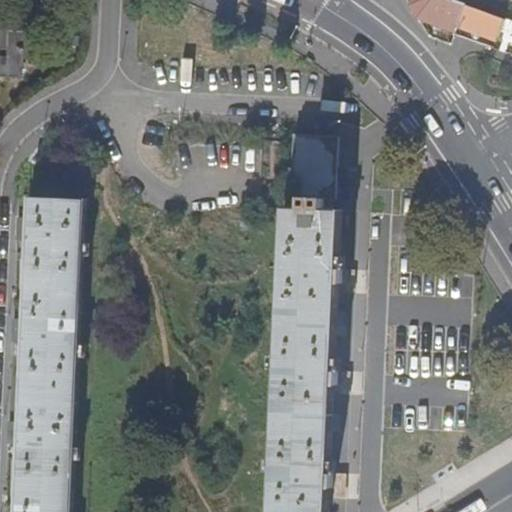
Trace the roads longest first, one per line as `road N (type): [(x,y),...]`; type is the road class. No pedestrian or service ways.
road 1 (residential): [(382,227),(373,511)]
road 2 (secondary): [(464,160),(396,70),(294,0)]
road 3 (residential): [(0,157),(38,113),(105,84),(117,0)]
